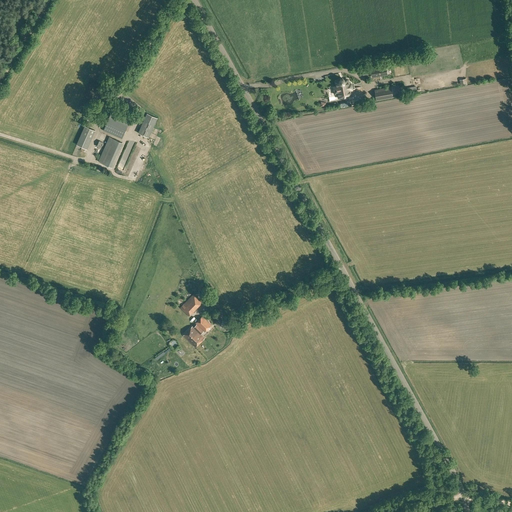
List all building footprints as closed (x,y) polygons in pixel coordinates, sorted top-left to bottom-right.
[(387,74),(385,67),(371,69),(372,76),(387,74)] [(352,89),(351,85),(351,84),(350,84),(349,84),(348,80),(347,79),(344,80),(344,79),(343,79),(342,78),(340,78),(340,79),(339,80),(339,81),(336,81),(336,82),(335,82),(338,97),(338,98),(339,98),(342,97),(343,98),(343,99),(344,99),(346,99),(346,98),(347,98),(347,97),(346,97),(350,96),(350,95),(351,95),(350,90),(351,90),(352,90),(352,89)] [(104,103),(107,95),(100,92),(102,87),(94,83),(90,92),(94,94),(92,98),(96,100),(95,100),(99,102),(99,101),(104,103)] [(391,92),(390,85),(389,84),(374,87),(376,96),(391,93),(391,92)] [(131,117),(112,109),(103,130),(122,138),(131,117)] [(91,121),(96,117),(87,110),(83,114),(91,121)] [(147,114),(138,133),(148,138),(157,118),(147,114)] [(84,125),(76,144),(86,148),(94,130),(84,125)] [(109,136),(98,161),(108,165),(119,141),(109,136)] [(202,302),(194,295),(192,297),(186,303),(193,311),(202,302)] [(192,326),(183,335),(195,347),(198,344),(205,338),(201,334),(204,330),(205,331),(209,327),(211,325),(202,316),(196,323),(198,325),(195,328),(192,326)]
